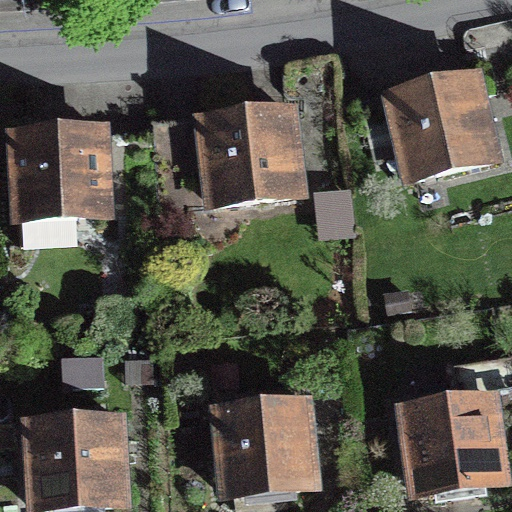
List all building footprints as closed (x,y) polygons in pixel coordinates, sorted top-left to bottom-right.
[(492,162),(473,80),(361,105),(374,159),(402,153),(409,181),(492,162)] [(298,198),(288,114),(203,124),(213,208),(298,198)] [(102,132),(15,138),(20,223),(107,217),(102,132)] [(460,402),(404,411),(416,496),(502,484),(488,405),(511,400),(511,362),(454,372),(460,402)] [(303,405),(217,415),(227,499),(313,489),(303,405)] [(117,422),(30,427),(35,511),(26,511),(88,511),(88,509),(122,507),(117,422)]
